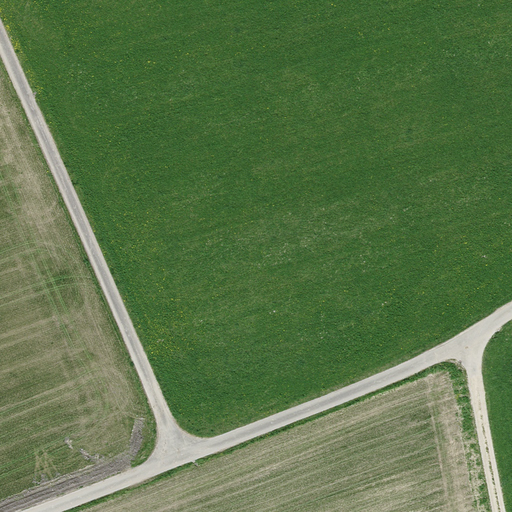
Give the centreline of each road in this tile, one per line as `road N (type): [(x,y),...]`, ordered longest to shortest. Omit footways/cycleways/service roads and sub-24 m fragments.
road 1 (track): [(38,511),(363,387),(511,311)]
road 2 (track): [(181,458),(0,34)]
road 3 (track): [(467,340),(501,511)]
